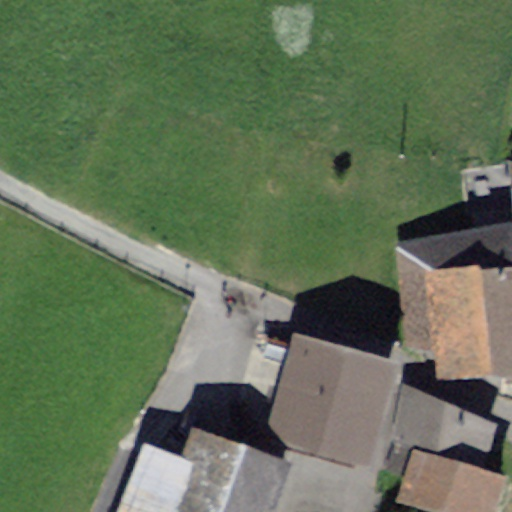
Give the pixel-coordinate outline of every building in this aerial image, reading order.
[(511,231),(402,245),(414,338),(437,335),(442,368),(511,359),(511,231)] [(364,465),(394,365),(299,336),(268,436),(364,465)] [(411,391),(395,446),(419,453),(480,471),(492,431),(411,391)] [(275,511),(295,463),(196,424),(186,449),(161,439),(131,511),(275,511)] [(468,511),(484,511),(496,476),(480,471),(419,453),(406,493),(468,511)]
